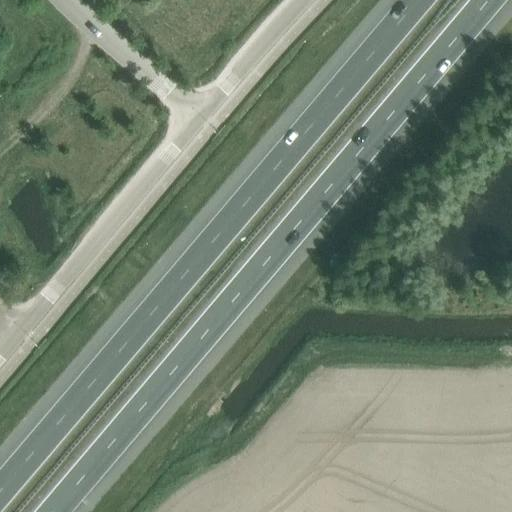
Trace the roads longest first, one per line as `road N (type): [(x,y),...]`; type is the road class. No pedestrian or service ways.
road 1 (motorway): [(51,511),(483,0)]
road 2 (motorway): [(415,0),(0,491)]
road 3 (unclassified): [(18,334),(196,120)]
road 4 (unclassified): [(196,120),(67,0)]
road 5 (unclassified): [(196,120),(303,0)]
